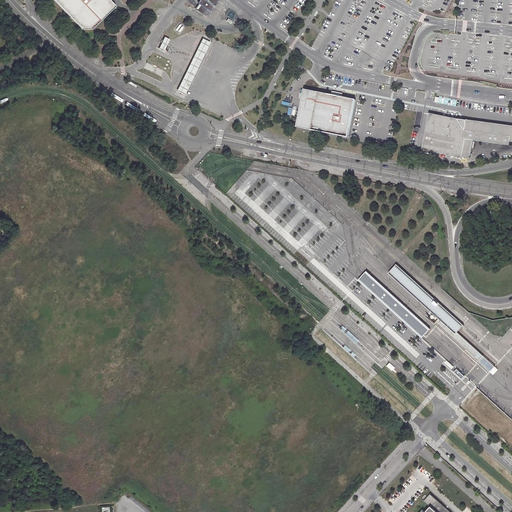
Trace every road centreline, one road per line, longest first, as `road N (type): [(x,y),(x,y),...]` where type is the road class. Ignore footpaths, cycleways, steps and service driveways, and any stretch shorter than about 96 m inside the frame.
road 1 (secondary): [(511,191),(206,129)]
road 2 (secondary): [(6,0),(81,68),(181,132)]
road 3 (secondary): [(202,140),(414,182)]
road 4 (secondary): [(185,122),(88,65),(12,0)]
